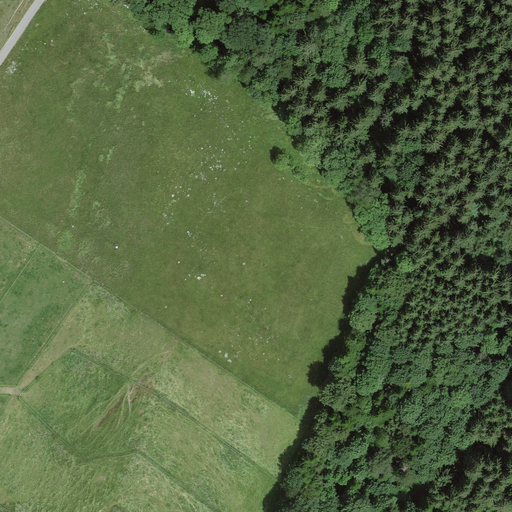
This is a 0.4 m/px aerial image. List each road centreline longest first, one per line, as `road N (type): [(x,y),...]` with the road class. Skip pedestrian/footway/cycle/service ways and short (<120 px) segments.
road 1 (track): [(368,0),(435,71),(511,110)]
road 2 (track): [(409,511),(511,382)]
